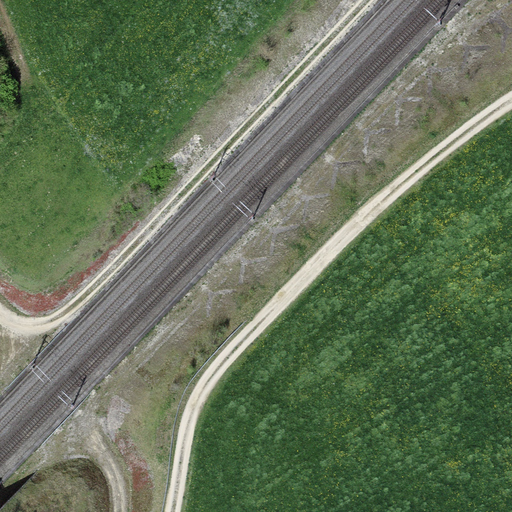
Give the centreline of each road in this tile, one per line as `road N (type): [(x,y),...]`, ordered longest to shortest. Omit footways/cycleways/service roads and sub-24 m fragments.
road 1 (track): [(511,101),(398,184),(210,376),(192,411),(171,511)]
road 2 (track): [(368,0),(58,320),(27,327)]
